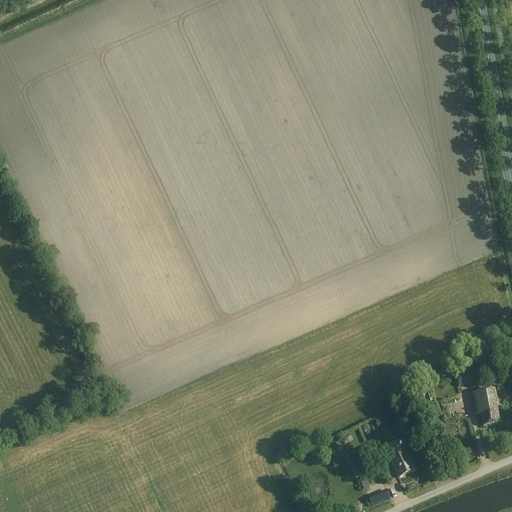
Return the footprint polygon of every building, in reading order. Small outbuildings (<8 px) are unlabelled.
[(474,386),(472,374),(457,376),(458,388),(474,386)] [(497,404),(495,391),(475,394),(479,416),(481,416),(483,428),(499,425),(496,405),(497,404)] [(410,460),(401,442),(384,450),(392,467),(398,479),(416,471),(411,460),(410,460)] [(379,458),(373,445),(358,452),(364,465),(379,458)] [(375,496),(369,499),(373,507),(378,505),(375,496)]
